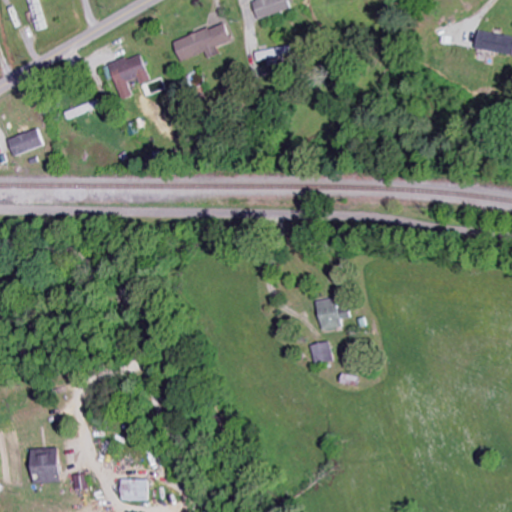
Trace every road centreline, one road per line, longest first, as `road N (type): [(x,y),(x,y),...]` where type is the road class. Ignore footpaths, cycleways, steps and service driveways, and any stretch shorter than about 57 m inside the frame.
road 1 (residential): [(511,237),(357,218),(0,210)]
road 2 (secondary): [(0,88),(152,0)]
